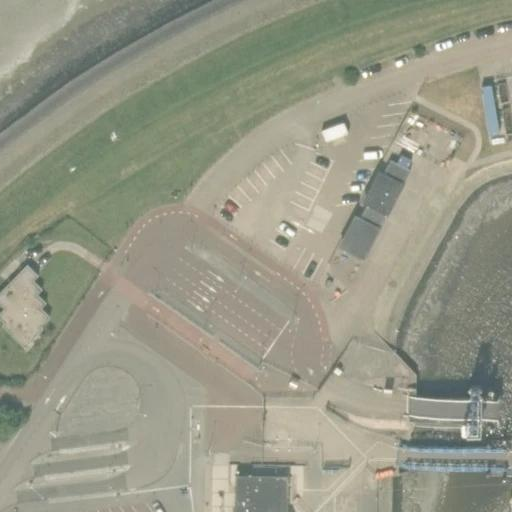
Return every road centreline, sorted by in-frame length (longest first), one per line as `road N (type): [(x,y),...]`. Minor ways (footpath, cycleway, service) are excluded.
road 1 (tertiary): [(0,478),(148,255)]
road 2 (tertiary): [(324,381),(310,327),(285,292),(198,232),(173,227),(148,255)]
road 3 (tertiary): [(148,255),(324,381)]
road 4 (tertiary): [(324,381),(388,399),(496,402)]
